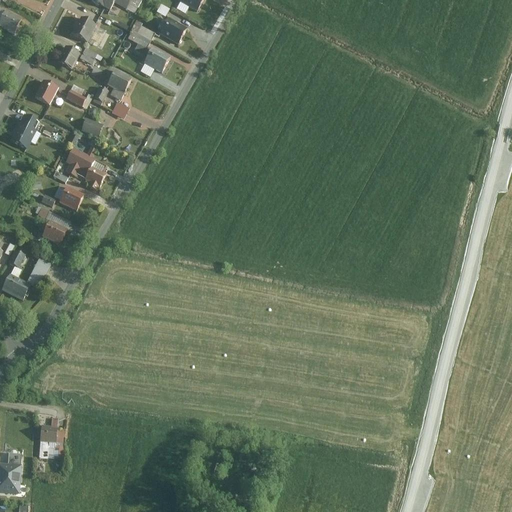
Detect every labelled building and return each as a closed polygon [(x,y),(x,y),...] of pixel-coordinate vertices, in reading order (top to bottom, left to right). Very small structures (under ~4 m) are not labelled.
[(91,0),(90,2),(101,7),(101,6),(108,10),(112,0),(91,0)] [(142,0),(131,0),(129,7),(137,11),(142,0)] [(181,0),(180,2),(197,11),(203,0),(181,0)] [(5,14),(0,25),(0,28),(16,36),(22,22),(5,14)] [(81,22),(73,39),(88,46),(96,29),(81,22)] [(143,25),(136,22),(131,33),(132,33),(128,40),(147,50),(154,35),(141,29),(143,25)] [(168,22),(161,35),(179,45),(186,32),(168,22)] [(103,24),(99,33),(112,39),(116,30),(103,24)] [(67,50),(59,64),(72,71),(80,56),(67,50)] [(152,51),(144,64),(163,75),(170,62),(152,51)] [(86,52),(81,60),(95,67),(99,58),(86,52)] [(96,68),(93,75),(102,79),(105,72),(96,68)] [(131,81),(115,73),(107,89),(123,97),(131,81)] [(44,84),(36,100),(51,107),(59,91),(44,84)] [(108,94),(100,90),(94,100),(103,105),(108,94)] [(71,93),(67,101),(81,108),(85,100),(71,93)] [(129,110),(117,104),(111,116),(123,122),(129,110)] [(23,118),(12,142),(29,151),(41,126),(23,118)] [(86,122),(82,130),(99,138),(102,129),(86,122)] [(46,127),(42,134),(51,139),(55,131),(46,127)] [(79,140),(73,137),(69,146),(75,149),(79,140)] [(73,151),(66,165),(71,167),(67,175),(76,179),(77,176),(86,180),(85,182),(89,184),(87,189),(98,194),(105,177),(104,176),(107,169),(95,164),(96,161),(93,160),(97,151),(90,148),(86,156),(73,151)] [(65,186),(68,181),(56,173),(53,178),(65,186)] [(67,190),(60,206),(78,213),(84,197),(67,190)] [(46,199),(43,204),(52,209),(55,203),(46,199)] [(40,209),(36,216),(45,220),(48,213),(40,209)] [(49,224),(42,238),(61,246),(67,232),(49,224)] [(10,245),(5,255),(10,258),(15,248),(10,245)] [(24,257),(15,252),(9,265),(15,267),(18,269),(24,257)] [(41,257),(27,285),(30,286),(39,291),(53,263),(41,257)] [(10,276),(18,280),(22,271),(18,269),(15,267),(10,276)] [(10,276),(2,292),(22,302),(30,286),(27,285),(18,280),(10,276)] [(42,443),(40,460),(48,461),(49,449),(50,444),(56,444),(57,444),(58,430),(51,430),(51,428),(43,427),(41,443),(42,443)] [(7,467),(21,468),(22,457),(8,456),(7,467)] [(7,467),(0,466),(0,495),(19,496),(21,468),(7,467)]
